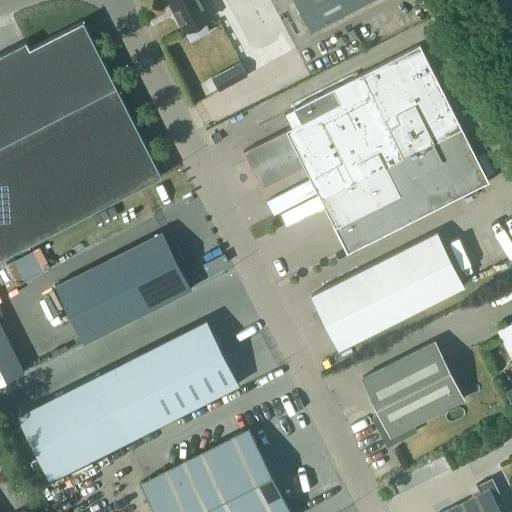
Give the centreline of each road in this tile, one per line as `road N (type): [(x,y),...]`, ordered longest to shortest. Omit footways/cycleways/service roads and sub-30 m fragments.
road 1 (unclassified): [(368,511),(112,0)]
road 2 (unknown): [(253,280),(69,364)]
road 3 (unknown): [(299,371),(126,466)]
